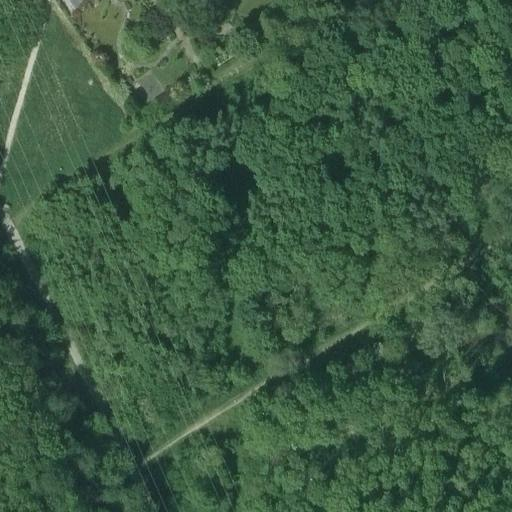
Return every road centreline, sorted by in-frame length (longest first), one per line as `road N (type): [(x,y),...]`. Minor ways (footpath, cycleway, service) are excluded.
road 1 (track): [(511,254),(152,490)]
road 2 (track): [(321,0),(114,128),(43,0)]
road 3 (track): [(22,235),(162,511)]
